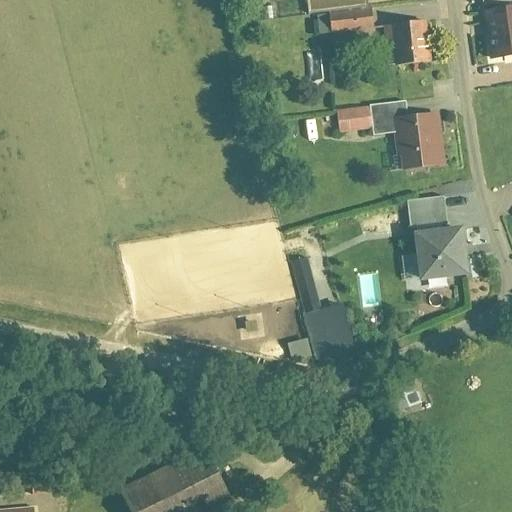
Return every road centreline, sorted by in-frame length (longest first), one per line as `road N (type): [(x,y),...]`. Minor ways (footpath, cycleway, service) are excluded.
road 1 (unclassified): [(0,327),(332,387),(402,365),(511,305)]
road 2 (residential): [(511,264),(472,139),(454,0)]
